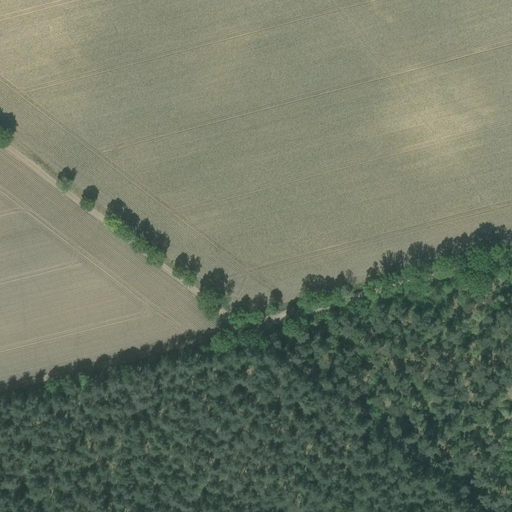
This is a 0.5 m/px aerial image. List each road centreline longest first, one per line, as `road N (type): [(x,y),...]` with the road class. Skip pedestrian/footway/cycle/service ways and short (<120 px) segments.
road 1 (track): [(253,324),(200,295),(0,140)]
road 2 (track): [(253,324),(511,258)]
road 3 (track): [(0,389),(253,324)]
